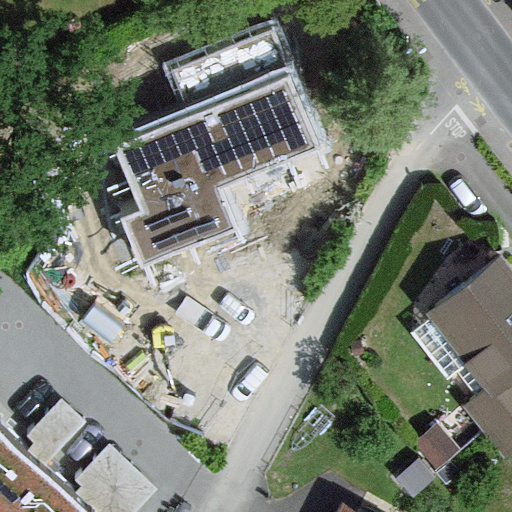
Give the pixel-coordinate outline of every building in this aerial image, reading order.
[(126,221),(144,267),(238,231),(222,189),(322,150),(276,33),(176,72),(191,111),(116,140),(145,213),(126,221)] [(511,269),(500,255),(438,305),(440,308),(477,355),(496,380),(511,367),(511,269)] [(453,374),(477,355),(440,308),(416,327),(453,374)] [(511,407),(511,367),(496,380),(472,399),(491,423),(511,407)] [(511,407),(491,423),(510,449),(511,447),(511,407)] [(100,511),(0,422),(0,511),(100,511)] [(112,435),(92,465),(137,496),(158,466),(112,435)]
